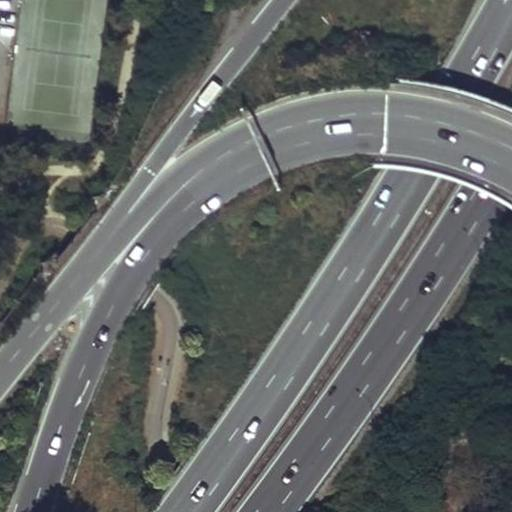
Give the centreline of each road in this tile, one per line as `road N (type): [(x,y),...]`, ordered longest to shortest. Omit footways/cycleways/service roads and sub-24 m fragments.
road 1 (motorway): [(511,3),(404,190),(188,511)]
road 2 (motorway): [(285,0),(0,368)]
road 3 (motorway): [(266,511),(425,288),(511,148)]
road 4 (motorway): [(193,176),(119,291),(31,511)]
road 5 (primary): [(511,157),(465,132),(373,118),(256,144),(193,176)]
road 6 (primary): [(193,176),(147,213),(0,376)]
